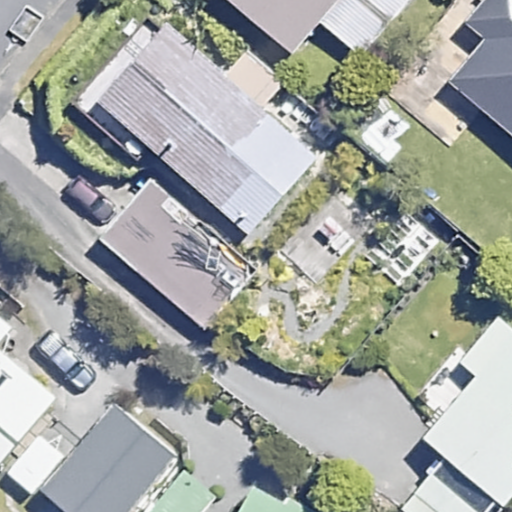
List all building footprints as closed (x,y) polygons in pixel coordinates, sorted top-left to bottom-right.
[(225,0),(289,53),(314,22),(358,59),(406,0),(225,0)] [(511,0),(473,0),(458,19),(483,39),(447,83),(511,137),(511,0)] [(311,158),(161,22),(108,80),(77,115),(129,163),(145,145),(242,233),(311,158)] [(447,243),(352,170),(282,262),(377,334),(447,243)] [(511,490),(511,334),(494,319),(449,373),(461,383),(415,437),(499,507),(511,490)] [(0,459),(50,396),(0,356),(0,347),(4,342),(0,338),(0,459)] [(132,511),(180,458),(116,402),(40,489),(66,511),(132,511)] [(204,511),(218,498),(187,469),(146,511),(204,511)] [(472,511),(425,474),(397,510),(399,511),(472,511)] [(296,511),(249,486),(234,511),(296,511)]
